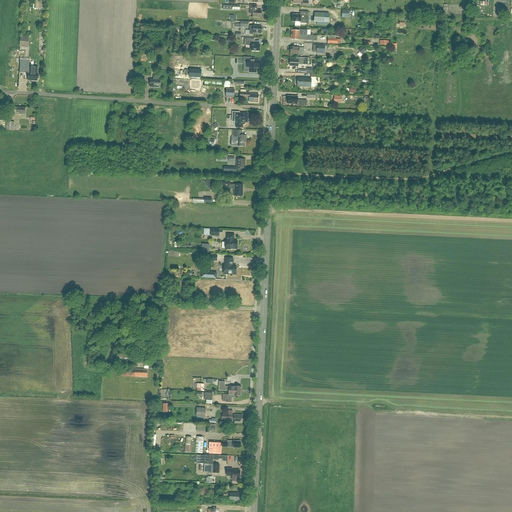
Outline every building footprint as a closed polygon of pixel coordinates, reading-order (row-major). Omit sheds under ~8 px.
[(261,18),(261,11),(256,11),(257,11),(256,11),(257,6),(250,6),(250,14),(252,14),(252,17),(261,18)] [(307,23),(308,12),(300,12),(300,15),(292,15),(292,22),(295,22),(300,22),(300,23),(307,23)] [(314,22),(329,23),(330,14),(314,13),(314,22)] [(249,27),(249,35),(253,35),(253,34),(261,34),(261,26),(253,26),(252,27),(249,27)] [(28,48),(29,38),(21,37),(20,47),(28,48)] [(254,39),(244,39),(244,45),(251,46),(251,51),(259,51),(259,45),(253,45),(254,39)] [(325,54),(325,45),(316,45),(316,53),(325,54)] [(244,58),(243,63),(247,63),(247,67),(250,68),(249,73),(256,73),(256,68),(259,68),(259,61),(251,60),(251,58),(244,58)] [(307,65),(308,59),(297,58),(297,60),(290,60),(290,66),(298,67),(298,64),(307,65)] [(20,60),(19,72),(26,72),(27,72),(28,73),(28,80),(37,81),(38,79),(39,79),(39,75),(38,75),(38,74),(38,68),(34,68),(29,68),(30,60),(20,60)] [(150,80),(150,87),(160,87),(160,81),(167,81),(167,75),(155,75),(155,80),(150,80)] [(311,87),(311,79),(297,79),(297,86),(311,87)] [(191,89),(200,90),(200,80),(191,80),(191,89)] [(234,98),(235,89),(226,89),(226,97),(234,98)] [(258,103),(258,94),(249,94),(248,94),(248,93),(240,93),(240,98),(249,98),(249,102),(258,103)] [(298,97),(288,97),(287,97),(286,104),(287,104),(297,104),(297,106),(306,107),(307,101),(298,100),(298,97)] [(247,121),(247,119),(249,118),(247,117),(248,114),(239,113),(239,112),(233,112),(232,122),(237,122),(236,127),(241,128),(241,126),(243,126),(245,125),(245,124),(246,123),(246,121),(247,121)] [(14,131),(14,122),(6,122),(6,131),(14,131)] [(231,137),(231,146),(237,146),(245,147),(245,142),(246,143),(246,136),(242,136),(242,131),(232,131),(231,137)] [(226,167),(226,172),(228,172),(236,172),(244,172),(244,166),(245,166),(245,160),(237,160),(237,156),(228,156),(227,161),(236,162),(236,167),(236,168),(226,167)] [(234,185),(230,184),(230,181),(223,180),(222,184),(228,184),(228,188),(234,188),(234,196),(242,196),(243,185),(234,184),(234,185)] [(211,215),(211,207),(199,207),(199,215),(211,215)] [(230,224),(238,224),(239,215),(228,215),(228,220),(223,219),(223,226),(230,226),(230,224)] [(234,241),(234,235),(227,234),(226,241),(225,249),(230,249),(237,249),(237,242),(234,241)] [(232,266),(233,259),(225,258),(225,266),(224,266),(224,274),(236,274),(236,266),(232,266)] [(131,362),(131,354),(115,353),(115,362),(131,362)] [(147,377),(147,370),(135,370),(135,369),(120,369),(120,376),(135,377),(135,376),(147,377)] [(228,391),(241,391),(241,387),(234,387),(229,387),(225,386),(225,382),(219,382),(218,391),(228,391)] [(240,396),(241,391),(228,391),(228,395),(226,394),(225,402),(231,402),(232,398),(234,398),(234,397),(234,395),(240,396)] [(205,416),(205,408),(196,408),(196,416),(205,416)] [(234,415),(229,415),(222,414),(222,420),(229,420),(234,420),(233,423),(242,423),(242,415),(234,415)] [(202,454),(204,437),(196,437),(194,453),(202,454)] [(233,441),(228,441),(228,442),(209,441),(209,453),(221,454),(221,447),(233,448),(240,448),(240,447),(241,447),(241,445),(241,444),(241,442),(233,441)] [(191,453),(192,445),(184,444),(183,452),(191,453)] [(200,454),(200,464),(204,464),(213,465),(213,464),(213,460),(213,455),(200,454)] [(204,464),(204,473),(219,473),(219,465),(213,464),(213,465),(204,464)] [(240,478),(240,471),(232,471),(232,469),(227,469),(226,475),(232,475),(232,480),(232,481),(236,481),(236,480),(237,478),(240,478)] [(222,493),(222,500),(229,501),(239,502),(239,493),(233,493),(234,489),(223,489),(223,494),(222,493)]
